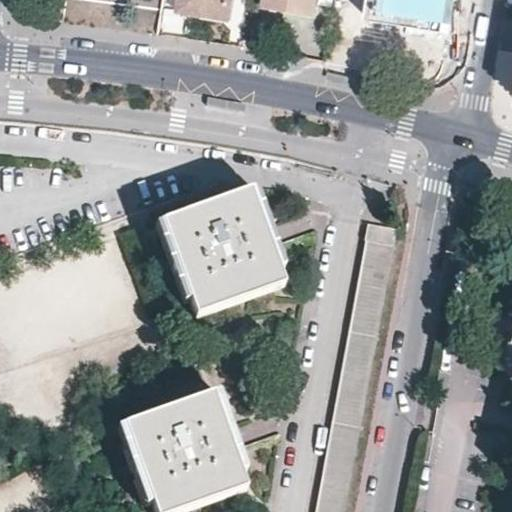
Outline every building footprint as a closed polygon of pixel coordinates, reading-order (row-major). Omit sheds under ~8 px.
[(180,0),(179,7),(223,16),(225,0),(180,0)] [(313,16),(315,0),(265,0),(264,9),(313,16)] [(462,0),(373,0),(367,44),(454,57),(462,0)] [(396,90),(370,85),(368,93),(394,98),(396,90)] [(239,141),(205,135),(203,144),(237,150),(239,141)] [(195,318),(284,287),(251,193),(162,224),(188,296),(188,297),(195,318)] [(365,242),(391,247),(394,231),(368,225),(365,242)] [(363,256),(389,261),(391,247),(365,242),(363,256)] [(360,270),(387,275),(389,261),(363,256),(360,270)] [(358,282),(385,287),(387,275),(360,270),(358,282)] [(356,294),(383,300),(385,287),(358,282),(356,294)] [(353,308),(380,313),(383,300),(356,294),(353,308)] [(351,321),(378,326),(380,313),(353,308),(351,321)] [(349,334),(376,339),(378,326),(351,321),(349,334)] [(346,347),(373,352),(376,339),(349,334),(346,347)] [(344,360),(371,365),(373,352),(346,347),(344,360)] [(342,372),(369,378),(371,365),(344,360),(342,372)] [(340,385),(367,390),(369,378),(342,372),(340,385)] [(337,397),(364,403),(367,390),(340,385),(337,397)] [(187,511),(247,491),(214,397),(124,429),(136,463),(137,464),(153,511),(187,511)] [(335,410),(362,415),(364,403),(337,397),(335,410)] [(333,423),(360,428),(362,415),(335,410),(333,423)] [(330,435),(358,440),(360,428),(333,423),(330,435)] [(328,449),(355,454),(358,440),(330,435),(328,449)] [(325,461),(353,466),(355,454),(328,449),(325,461)] [(323,475),(350,480),(353,466),(325,461),(323,475)] [(320,488),(348,493),(350,480),(323,475),(320,488)] [(318,501),(346,506),(348,493),(320,488),(318,501)] [(316,511),(344,511),(346,506),(318,501),(316,511)]
